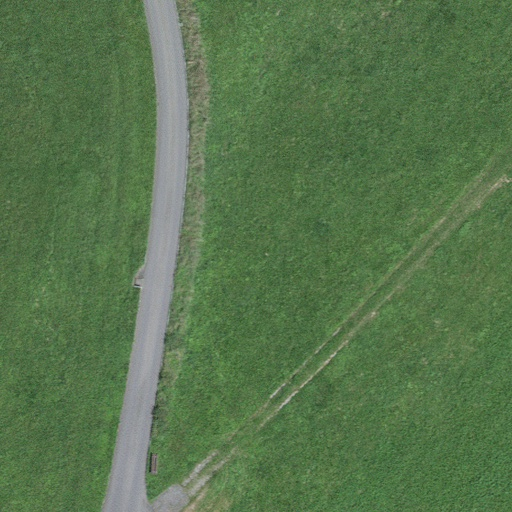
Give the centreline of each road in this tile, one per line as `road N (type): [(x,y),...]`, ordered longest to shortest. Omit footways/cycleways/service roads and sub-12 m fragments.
road 1 (unclassified): [(160,0),(171,58),(171,179),(122,511)]
road 2 (track): [(158,511),(511,150)]
